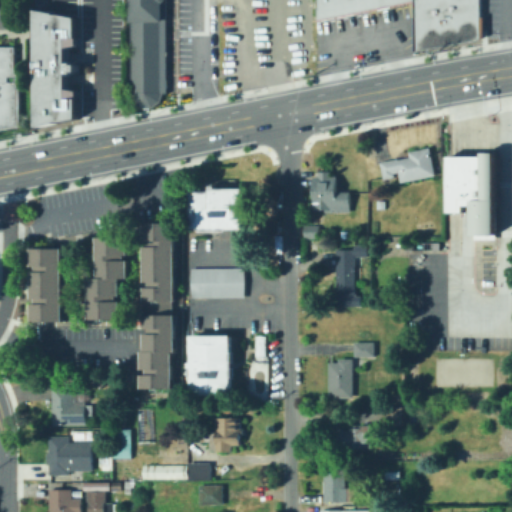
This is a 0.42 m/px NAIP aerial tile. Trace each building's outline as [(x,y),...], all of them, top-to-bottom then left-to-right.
[(128,0),(129,21),(130,92),(133,100),(141,107),(150,106),(158,101),(161,92),(165,91),(165,44),(164,2),(164,0),(128,0)] [(314,0),(314,22),(410,3),(410,0),(314,0)] [(410,0),(410,3),(411,54),(479,41),(479,0),(410,0)] [(27,12),(28,130),(69,124),(70,94),(61,92),(61,78),(68,76),(68,66),(58,65),(58,50),(70,49),(68,20),(27,12)] [(0,45),(16,45),(18,125),(0,129),(0,45)] [(431,148),(437,176),(401,183),(399,173),(395,173),(396,177),(384,180),(381,162),(398,159),(411,157),(409,152),(431,148)] [(495,151),(495,234),(472,234),(472,212),(460,212),(447,212),(447,155),(461,155),(482,155),(481,151),(495,151)] [(352,192),(352,213),(319,213),(319,210),(314,210),(314,203),(314,177),(319,177),(320,172),(332,172),(333,177),(339,176),(339,192),(352,192)] [(244,227),(226,227),(226,229),(199,230),(199,228),(190,228),(189,190),(209,190),(209,184),(214,184),(215,187),(243,187),(244,227)] [(172,387),(173,350),(177,350),(177,313),(179,313),(179,299),(175,299),(175,237),(177,237),(177,221),(143,221),(143,240),(147,240),(147,245),(143,245),(143,280),(147,280),(147,286),(143,286),(143,300),(143,313),(143,327),(147,327),(147,332),(143,332),(143,349),(140,349),(140,368),(144,368),(144,373),(140,373),(140,386),(172,387)] [(320,226),(320,239),(305,239),(305,225),(320,226)] [(120,317),(90,317),(89,277),(96,277),(96,236),(128,236),(128,254),(124,254),(124,259),(128,259),(128,277),(120,277),(120,295),(116,295),(116,299),(120,299),(120,317)] [(369,245),(369,257),(362,257),(362,265),(356,265),(356,294),(358,294),(358,297),(363,296),(363,307),(340,307),(339,298),(338,298),(337,249),(356,249),(356,245),(369,245)] [(62,320),(31,320),(31,302),(35,302),(35,297),(31,297),(31,270),(35,270),(35,265),(31,265),(31,247),(62,247),(62,320)] [(243,296),(191,296),(191,267),(243,267),(243,296)] [(230,334),(231,394),(192,394),(191,334),(230,334)] [(265,355),(254,355),(255,334),(265,335),(265,355)] [(376,342),(376,357),(356,357),(355,342),(376,342)] [(355,359),(355,398),(330,398),(330,363),(340,363),(340,359),(355,359)] [(94,404),(94,416),(87,416),(87,425),(54,425),(53,387),(76,387),(76,403),(87,403),(87,404),(94,404)] [(404,425),(387,426),(387,406),(415,405),(415,419),(404,419),(404,425)] [(245,429),(245,435),(242,435),(241,446),(234,446),(234,453),(217,452),(217,450),(211,450),(211,432),(217,432),(217,418),(242,418),(242,429),(245,429)] [(374,425),(374,435),(372,435),(372,449),(338,449),(338,447),(335,447),(335,430),(338,430),(338,429),(363,428),(363,425),(374,425)] [(195,441),(187,441),(187,428),(195,428),(195,441)] [(131,429),(132,457),(114,457),(113,429),(131,429)] [(93,442),(93,470),(71,471),(71,475),(51,475),(51,464),(49,464),(49,453),(51,453),(51,437),(70,437),(71,443),(93,442)] [(212,462),(212,480),(189,481),(189,463),(212,462)] [(183,465),(183,479),(145,479),(145,466),(183,465)] [(356,488),(355,501),(325,502),(325,466),(347,466),(347,488),(356,488)] [(388,479),(388,471),(400,471),(401,479),(388,479)] [(123,482),(123,491),(115,491),(115,483),(123,482)] [(224,485),(225,505),(201,505),(200,485),(224,485)] [(50,511),(50,490),(74,490),(73,499),(84,499),(83,511),(50,511)] [(108,491),(108,503),(115,503),(115,505),(117,505),(117,511),(90,511),(90,502),(88,502),(89,491),(108,491)] [(250,501),(250,507),(252,507),(252,511),(227,511),(227,501),(250,501)]
